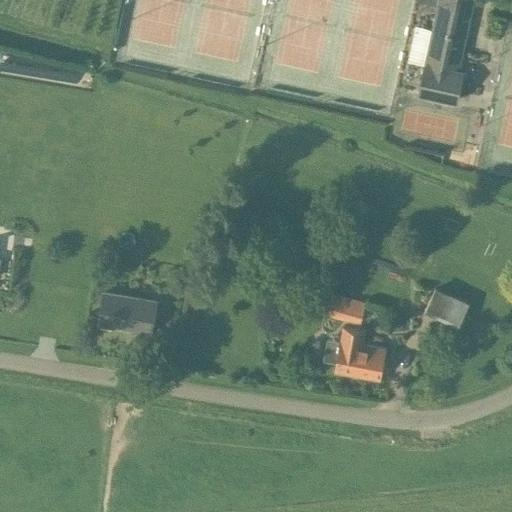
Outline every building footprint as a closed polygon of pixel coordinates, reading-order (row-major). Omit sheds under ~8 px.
[(425,63),(419,93),(457,101),(464,70),(456,68),(463,36),(465,37),(469,18),(470,15),(472,0),(418,0),(438,4),(433,28),(425,63)] [(470,300),(436,285),(425,310),(459,325),(470,300)] [(152,330),(157,300),(104,292),(99,322),(152,330)] [(360,323),(366,302),(331,292),(326,313),(360,323)] [(380,378),(385,348),(362,344),(365,330),(343,326),(341,340),(328,337),(324,357),(337,359),(335,370),(380,378)]
